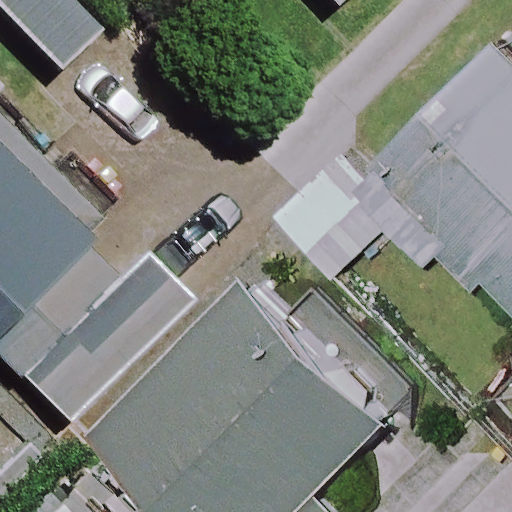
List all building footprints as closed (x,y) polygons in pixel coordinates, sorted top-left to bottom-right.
[(347,0),(322,0),(334,12),(347,0)] [(511,42),(387,166),(455,234),(441,248),(486,294),(500,279),(511,291),(511,42)] [(97,224),(0,130),(0,367),(54,420),(149,322),(73,249),(97,224)] [(403,196),(357,148),(286,217),(332,265),(403,196)] [(405,418),(265,275),(108,430),(180,504),(171,511),(350,511),(330,491),(405,418)]
